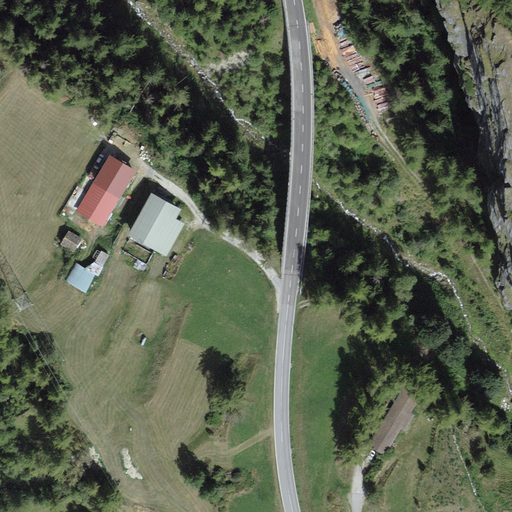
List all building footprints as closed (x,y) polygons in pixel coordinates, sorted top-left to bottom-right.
[(137,173),(113,158),(79,212),(89,219),(103,227),(137,173)] [(179,209),(153,195),(132,234),(165,251),(180,223),(173,220),(176,214),(179,209)] [(79,238),(69,232),(61,244),(72,250),(79,238)] [(76,264),(66,283),(88,294),(108,253),(100,249),(90,271),(76,264)] [(417,398),(403,390),(388,414),(371,444),(385,453),(417,398)]
